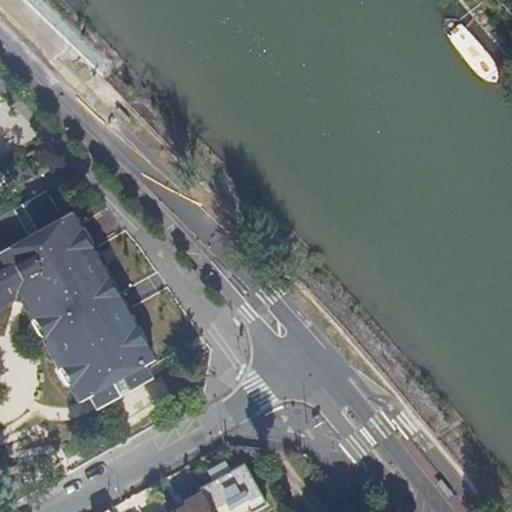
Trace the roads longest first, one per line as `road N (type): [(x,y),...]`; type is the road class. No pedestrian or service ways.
road 1 (tertiary): [(0,42),(301,359)]
road 2 (residential): [(51,511),(208,424),(301,359)]
road 3 (tertiary): [(301,359),(431,511)]
